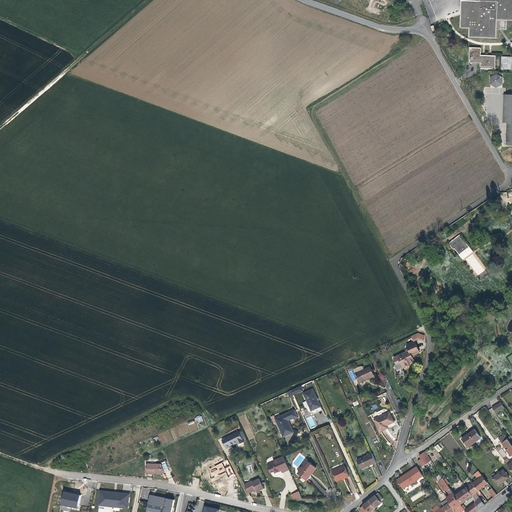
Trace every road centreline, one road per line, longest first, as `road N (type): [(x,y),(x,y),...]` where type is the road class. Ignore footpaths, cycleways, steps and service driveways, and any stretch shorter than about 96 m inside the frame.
road 1 (track): [(395,260),(311,112),(416,40),(417,31)]
road 2 (residential): [(511,172),(422,32),(303,0)]
road 3 (track): [(425,327),(210,424)]
road 4 (residential): [(277,511),(177,487),(57,473)]
road 5 (track): [(37,467),(188,397),(199,401),(210,424)]
road 6 (track): [(150,0),(0,127)]
road 7 (residential): [(397,463),(428,355),(424,324)]
road 8 (unclassified): [(511,384),(397,463)]
